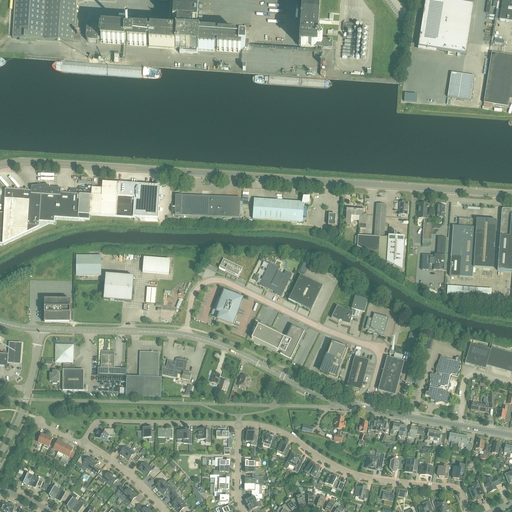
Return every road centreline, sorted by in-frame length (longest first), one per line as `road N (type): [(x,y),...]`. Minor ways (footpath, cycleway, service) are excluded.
road 1 (tertiary): [(0,165),(511,194)]
road 2 (unclassified): [(367,408),(379,359),(373,346),(244,290),(201,284),(184,335)]
road 3 (residential): [(238,425),(279,432),(356,478),(457,489),(466,510)]
road 4 (tertiary): [(367,408),(296,402),(288,379),(184,335)]
road 5 (residential): [(82,443),(95,422),(238,425)]
road 6 (tertiary): [(184,335),(38,329)]
